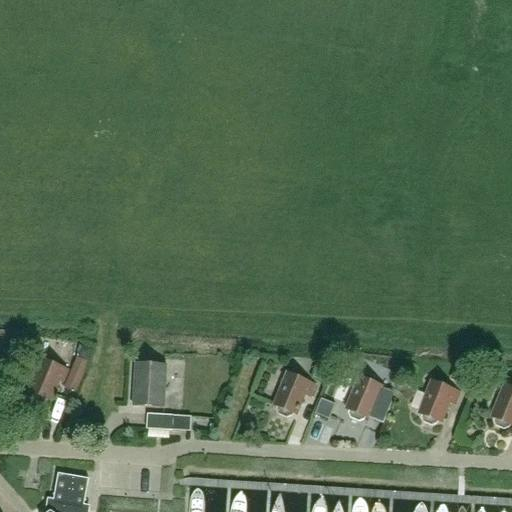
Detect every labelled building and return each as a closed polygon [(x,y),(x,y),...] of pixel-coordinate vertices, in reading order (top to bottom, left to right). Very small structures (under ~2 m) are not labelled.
[(47,400),(52,402),(60,381),(65,384),(70,372),(42,360),(28,392),(32,394),(31,396),(33,401),(41,404),(46,402),(47,400)] [(80,402),(92,371),(78,365),(65,396),(80,402)] [(164,408),(167,367),(135,365),(133,406),(164,408)] [(293,414),(297,415),(305,395),(311,397),(315,386),(286,374),(273,406),(277,408),(276,410),(279,415),(286,418),(291,416),(293,414)] [(365,418),(369,419),(377,399),(383,401),(387,389),(375,384),(374,377),(366,374),(361,379),(358,378),(346,410),(350,411),(349,414),(351,419),(359,422),(364,420),(365,418)] [(460,393),(431,382),(418,414),(422,416),(421,418),(424,423),(432,426),(437,424),(438,422),(442,423),(450,403),(455,405),(460,393)] [(510,425),(511,426),(511,388),(504,385),(491,417),(495,419),(494,422),(496,427),(504,430),(509,428),(510,425)] [(329,420),(335,405),(321,399),(315,414),(329,420)] [(191,433),(191,418),(148,415),(147,430),(191,433)] [(51,511),(83,511),(89,480),(58,474),(51,511)]
